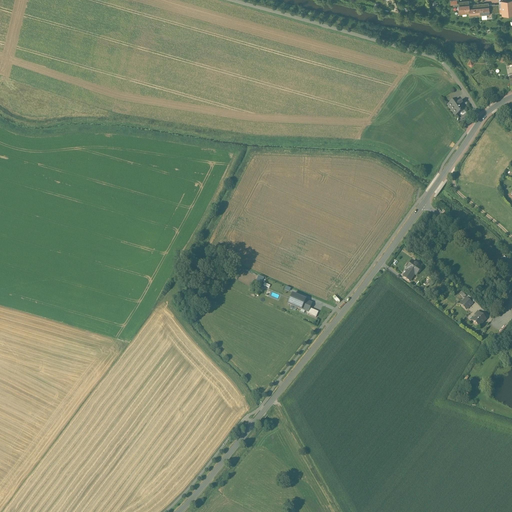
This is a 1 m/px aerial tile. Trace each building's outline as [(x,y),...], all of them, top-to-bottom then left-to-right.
[(511,0),(501,1),(503,14),(506,13),(507,14),(511,13),(511,0)] [(468,1),(458,2),(458,5),(459,14),(462,13),(462,16),(466,15),(466,13),(469,13),(468,5),(468,1)] [(488,3),(478,4),(479,16),(482,16),(486,15),(489,15),(489,14),(489,13),(488,5),(488,3)] [(468,5),(469,13),(469,17),(472,17),(472,16),(476,15),(476,16),(479,16),(478,4),(468,5)] [(499,4),(488,5),(489,13),(489,14),(499,13),(499,4)] [(473,67),(476,61),(470,58),(467,64),(473,67)] [(456,99),(447,105),(455,116),(464,110),(460,105),(462,104),(460,101),(458,103),(456,99)] [(421,268),(412,262),(406,269),(408,270),(406,273),(412,276),(413,274),(416,275),(421,268)] [(412,276),(406,273),(403,277),(411,282),(414,278),(412,276)] [(284,287),(268,280),(269,279),(266,278),(263,284),(262,287),(281,295),(284,287)] [(290,293),(286,305),(316,317),(318,312),(313,310),(316,303),(290,293)] [(471,304),(466,299),(460,304),(466,310),(471,304)] [(485,320),(479,314),(472,321),(478,327),(485,320)] [(470,383),(478,387),(480,382),(473,378),(470,383)]
